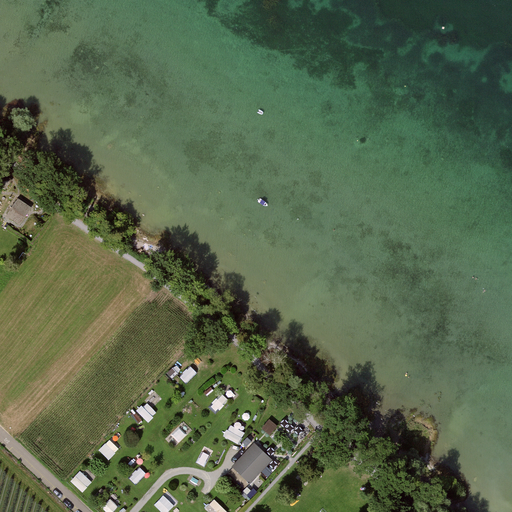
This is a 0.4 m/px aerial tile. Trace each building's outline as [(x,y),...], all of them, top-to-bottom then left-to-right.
[(0,185),(6,189),(12,179),(2,173),(0,175),(0,185)] [(19,199),(6,215),(21,227),(34,210),(19,199)] [(188,382),(200,372),(193,364),(182,374),(188,382)] [(220,408),(231,398),(226,392),(215,403),(220,408)] [(141,408),(150,419),(159,411),(150,401),(141,408)] [(143,420),(146,413),(136,409),(133,416),(143,420)] [(272,433),(280,424),(271,417),(264,425),(272,433)] [(180,440),(193,430),(186,421),(173,431),(180,440)] [(241,441),(247,430),(232,422),(226,433),(241,441)] [(101,448),(111,458),(118,450),(108,440),(101,448)] [(273,460),(255,444),(231,471),(248,487),(273,460)] [(142,465),(131,476),(138,484),(150,473),(142,465)] [(73,478),(84,490),(94,481),(83,469),(73,478)] [(166,511),(169,511),(179,501),(167,490),(156,503),(166,511)] [(214,511),(228,511),(230,511),(217,497),(208,505),(214,511)] [(105,506),(112,510),(117,502),(110,498),(105,506)]
